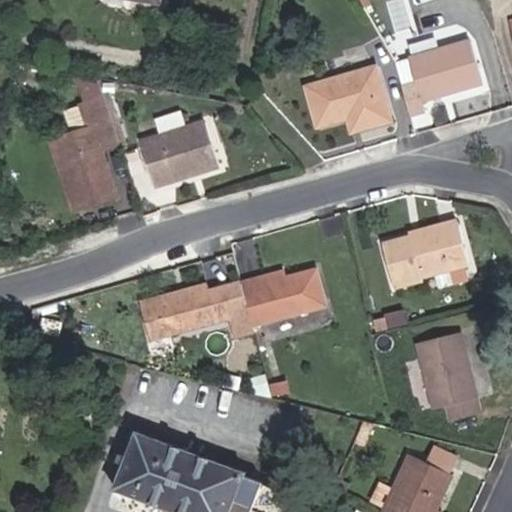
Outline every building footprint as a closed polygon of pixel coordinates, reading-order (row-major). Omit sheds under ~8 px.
[(403,87),(411,117),(426,113),(423,101),(482,84),(470,41),(410,58),(417,83),(403,87)] [(355,115),(359,129),(390,119),(375,67),(308,88),(319,125),(348,117),(355,115)] [(101,149),(121,143),(107,99),(65,111),(72,133),(52,139),(76,210),(118,197),(101,149)] [(352,131),(359,129),(355,115),(348,117),(352,131)] [(204,123),(140,142),(155,186),(218,167),(204,123)] [(469,264),(457,221),(409,234),(409,236),(382,244),(395,287),(423,280),(422,277),(469,264)] [(263,285),(260,277),(242,282),(254,324),(326,304),(315,270),(287,278),(263,285)] [(285,270),(260,277),(263,285),(287,278),(285,270)] [(206,286),(141,304),(152,342),(229,320),(221,289),(208,293),(206,286)] [(460,333),(416,345),(433,410),(445,406),(449,421),(481,412),(460,333)] [(248,473),(138,432),(125,463),(115,489),(175,511),(291,511),(298,496),(263,482),(264,481),(247,474),(248,473)] [(450,474),(457,458),(432,447),(425,462),(450,474)] [(125,463),(128,455),(120,451),(117,459),(125,463)] [(382,511),(434,511),(436,509),(452,474),(450,474),(425,462),(409,455),(393,488),(379,481),(370,501),(384,508),(382,511)]
